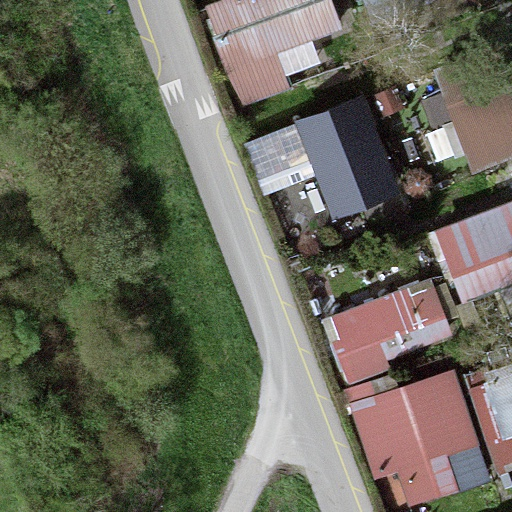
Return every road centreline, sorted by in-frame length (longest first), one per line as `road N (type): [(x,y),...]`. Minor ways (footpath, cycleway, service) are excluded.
road 1 (unclassified): [(337,511),(148,0)]
road 2 (track): [(291,389),(229,511)]
